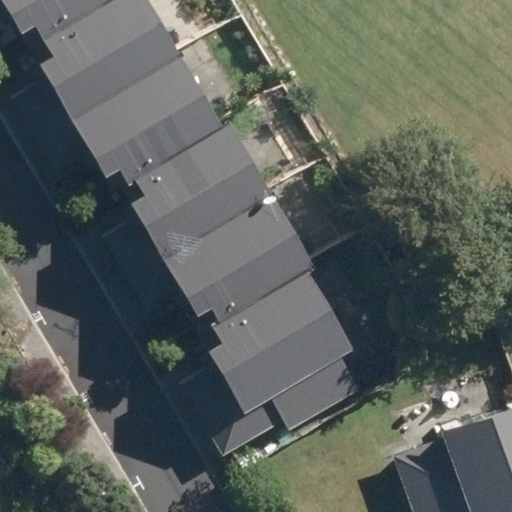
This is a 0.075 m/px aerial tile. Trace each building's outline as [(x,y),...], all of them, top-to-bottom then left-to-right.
[(4,0),(17,21),(32,12),(41,28),(88,0),(4,0)] [(88,0),(41,28),(50,43),(35,52),(66,106),(178,41),(216,19),(204,0),(88,0)] [(221,117),(244,104),(213,51),(191,64),(178,41),(66,106),(100,166),(115,157),(124,173),(134,167),(221,117)] [(262,187),(292,169),(261,116),(231,134),(221,117),(134,167),(143,183),(127,193),(158,247),(262,187)] [(302,256),(344,232),(304,162),(292,169),(262,187),(158,247),(191,305),(208,296),(214,307),(302,256)] [(351,341),(302,256),(214,307),(206,312),(217,331),(201,340),(240,407),(265,393),(283,425),(357,382),(338,349),(351,341)] [(402,447),(389,451),(408,511),(511,511),(511,390),(492,397),(483,368),(429,385),(433,397),(391,410),(402,447)]
